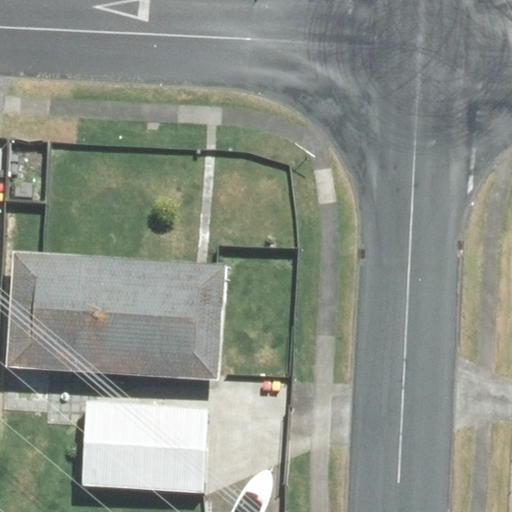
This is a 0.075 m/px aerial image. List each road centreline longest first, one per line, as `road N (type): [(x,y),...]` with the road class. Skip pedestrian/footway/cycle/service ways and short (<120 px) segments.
road 1 (residential): [(405,511),(430,34)]
road 2 (residential): [(0,14),(430,34)]
